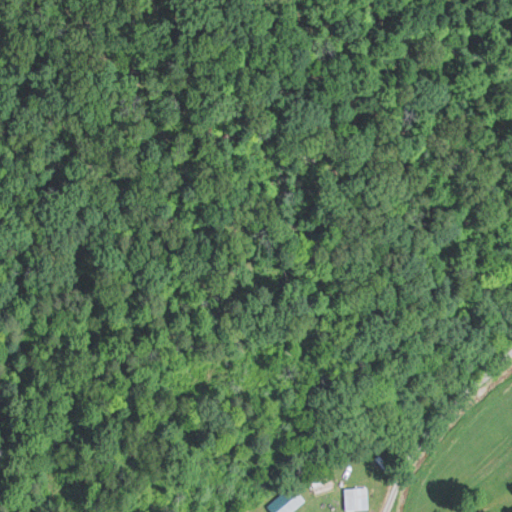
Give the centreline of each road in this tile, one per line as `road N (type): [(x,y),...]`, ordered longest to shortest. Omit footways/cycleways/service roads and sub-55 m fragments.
road 1 (track): [(511,102),(493,139),(316,360),(298,511)]
road 2 (residential): [(367,511),(511,346)]
